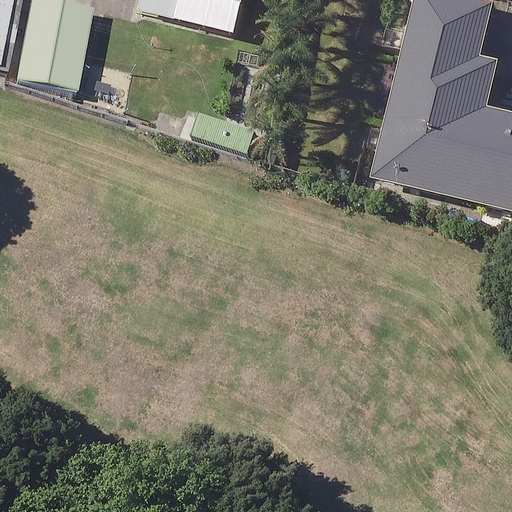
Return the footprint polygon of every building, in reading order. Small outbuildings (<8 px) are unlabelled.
[(0,0),(0,75),(16,0),(0,0)] [(153,0),(150,15),(189,24),(187,33),(238,46),(249,0),(153,0)] [(511,219),(511,123),(511,124),(490,118),(501,74),(482,70),(495,15),(432,0),(426,0),(382,189),(511,219)] [(76,99),(83,66),(94,14),(35,1),(16,86),(76,99)] [(92,63),(84,101),(126,110),(134,71),(92,63)] [(272,137),(201,117),(193,145),(264,165),(272,137)]
